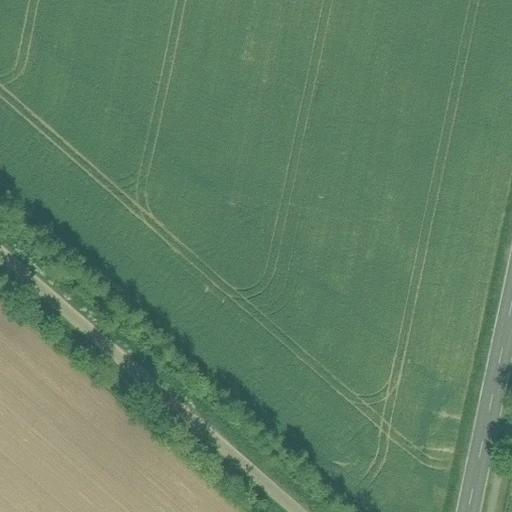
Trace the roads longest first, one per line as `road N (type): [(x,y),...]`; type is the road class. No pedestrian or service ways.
road 1 (unclassified): [(0,254),(303,511)]
road 2 (tertiary): [(511,317),(472,511)]
